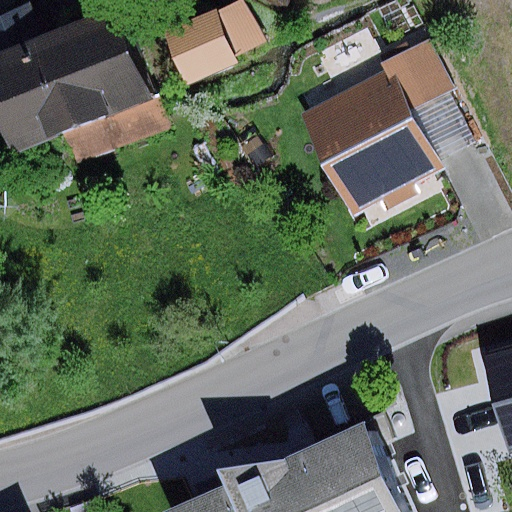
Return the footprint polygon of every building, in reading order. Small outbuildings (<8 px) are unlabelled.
[(242,2),(160,33),(179,87),(235,65),(229,53),(266,43),(242,2)] [(0,51),(0,129),(10,152),(62,130),(76,162),(164,124),(113,3),(40,34),(0,51)] [(0,17),(0,51),(40,34),(27,6),(0,17)] [(306,117),(354,214),(444,169),(434,161),(473,142),(425,45),(383,65),(389,76),(306,117)] [(238,485),(179,511),(412,511),(375,427),(306,457),(301,459),(230,466),(238,485)]
